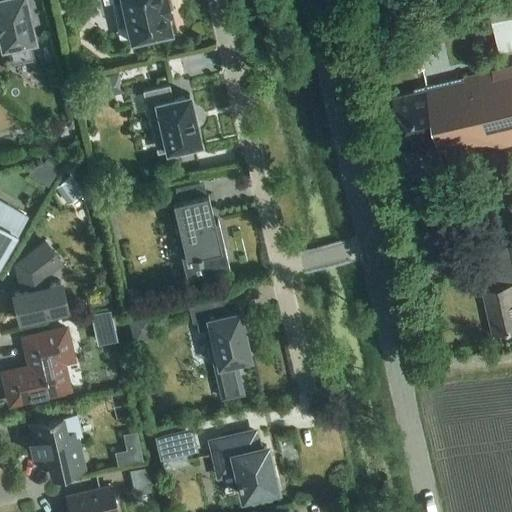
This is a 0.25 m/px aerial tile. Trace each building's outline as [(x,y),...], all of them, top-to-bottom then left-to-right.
[(0,0),(0,35),(3,47),(7,46),(11,63),(34,58),(30,41),(34,40),(24,0),(0,0)] [(113,5),(118,26),(127,24),(131,38),(130,38),(131,41),(133,40),(168,32),(171,32),(170,29),(166,14),(170,13),(166,0),(121,0),(123,2),(113,5)] [(511,0),(490,0),(500,50),(511,47),(511,0)] [(409,53),(413,71),(425,68),(420,50),(409,53)] [(511,65),(413,89),(414,92),(393,97),(405,149),(439,141),(443,160),(511,143),(511,65)] [(110,95),(106,77),(86,81),(87,86),(81,87),(84,100),(110,95)] [(187,95),(172,99),(169,85),(143,91),(154,141),(164,138),(166,149),(167,151),(169,151),(169,150),(178,148),(179,155),(194,151),(192,145),(198,143),(198,144),(200,143),(200,141),(189,97),(190,97),(189,95),(187,95)] [(47,187),(56,169),(44,162),(32,168),(27,176),(47,187)] [(83,193),(70,176),(58,185),(71,202),(83,193)] [(179,229),(175,230),(182,259),(196,255),(197,261),(200,260),(203,274),(229,268),(218,220),(214,221),(208,194),(173,202),(179,229)] [(0,260),(26,217),(0,201),(0,260)] [(13,293),(19,319),(66,308),(60,282),(46,285),(44,274),(60,261),(45,242),(17,264),(23,291),(13,293)] [(484,290),(494,333),(511,328),(511,244),(507,246),(488,250),(496,287),(484,290)] [(88,294),(91,306),(106,302),(104,290),(88,294)] [(215,299),(188,306),(192,322),(196,321),(198,331),(210,328),(217,361),(213,361),(221,398),(243,393),(235,361),(249,357),(245,339),(246,339),(243,329),(238,311),(219,315),(215,299)] [(100,339),(119,337),(116,305),(96,308),(100,339)] [(129,319),(131,329),(151,324),(149,314),(129,319)] [(3,372),(10,403),(69,390),(62,361),(72,359),(65,327),(24,337),(30,366),(3,372)] [(36,422),(30,423),(34,440),(30,441),(33,455),(35,454),(37,464),(49,462),(52,476),(84,468),(77,436),(82,435),(77,413),(62,416),(53,418),(53,416),(36,420),(36,422)] [(155,436),(160,458),(189,451),(184,429),(155,436)] [(237,480),(239,486),(240,486),(243,496),(251,494),(253,502),(269,498),(267,491),(276,488),(266,446),(258,448),(254,431),(240,434),(241,436),(227,439),(227,437),(211,441),(219,474),(237,470),(239,480),(237,480)] [(117,511),(111,486),(66,497),(69,511),(117,511)]
